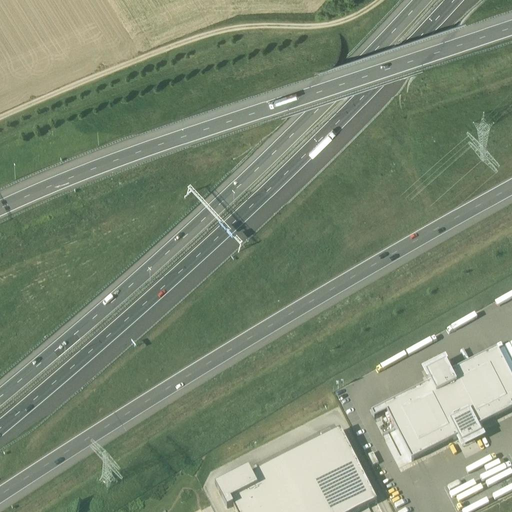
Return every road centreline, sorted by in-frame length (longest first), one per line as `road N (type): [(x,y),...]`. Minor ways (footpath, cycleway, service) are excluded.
road 1 (motorway): [(0,429),(252,206),(455,0)]
road 2 (motorway): [(0,497),(511,189)]
road 3 (motorway): [(421,0),(237,187),(0,397)]
road 4 (motorway): [(511,27),(88,169),(0,207)]
road 5 (track): [(379,0),(332,23),(211,26),(0,118)]
